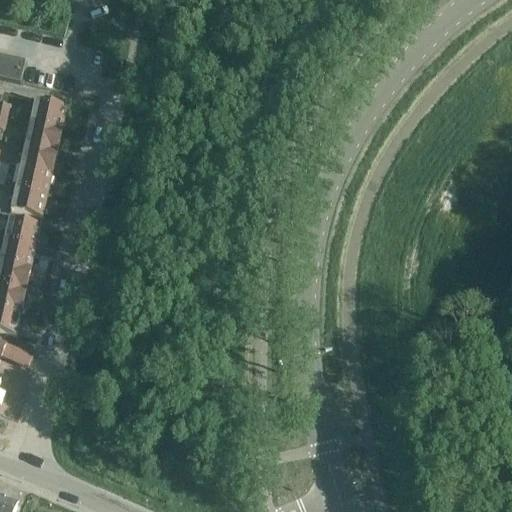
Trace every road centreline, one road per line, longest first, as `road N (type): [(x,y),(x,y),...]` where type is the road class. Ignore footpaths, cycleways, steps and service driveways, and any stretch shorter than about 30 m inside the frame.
road 1 (tertiary): [(337,495),(305,356),(306,257),(335,140),(399,56),(466,0)]
road 2 (residential): [(116,80),(28,470)]
